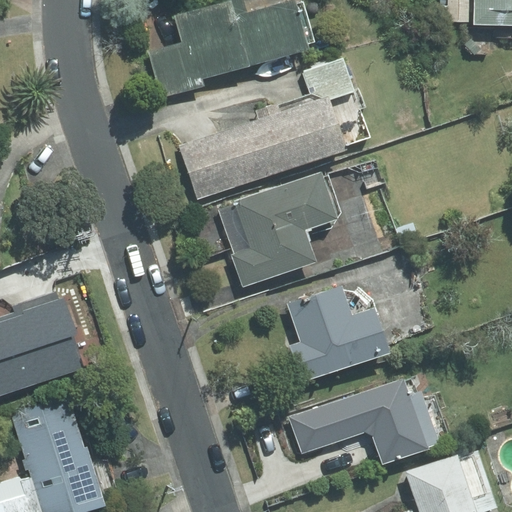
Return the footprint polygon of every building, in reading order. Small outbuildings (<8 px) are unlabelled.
[(276,0),(236,11),(232,0),(178,15),(185,41),(146,52),(158,98),(206,86),(203,75),(313,45),(301,0),(276,0)] [(470,0),(445,0),(444,23),(469,24),(470,0)] [(511,0),(473,0),(472,24),(511,25),(511,0)] [(353,92),(343,57),(304,69),(313,98),(179,139),(196,196),(348,150),(332,98),(353,92)] [(343,214),(323,167),(220,212),(236,247),(228,250),(246,291),(315,261),(302,232),(343,214)] [(352,313),(342,284),(288,303),(300,338),(285,344),(299,383),(393,350),(377,304),(352,313)] [(9,327),(0,329),(0,395),(63,373),(35,297),(3,308),(9,327)] [(430,386),(411,394),(398,363),(317,393),(320,424),(356,421),(374,465),(431,442),(449,434),(430,386)] [(72,391),(11,409),(29,470),(0,478),(0,511),(80,511),(106,504),(72,391)] [(476,442),(405,468),(419,507),(404,511),(478,511),(478,510),(498,503),(476,442)]
